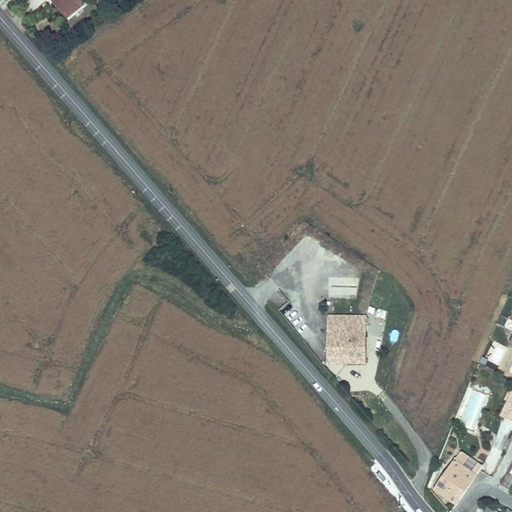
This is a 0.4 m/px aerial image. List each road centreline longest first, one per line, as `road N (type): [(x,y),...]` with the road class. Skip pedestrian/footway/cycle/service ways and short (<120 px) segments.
road 1 (secondary): [(0,13),(433,511)]
road 2 (track): [(290,348),(149,279),(133,279),(70,389),(53,396),(0,385)]
